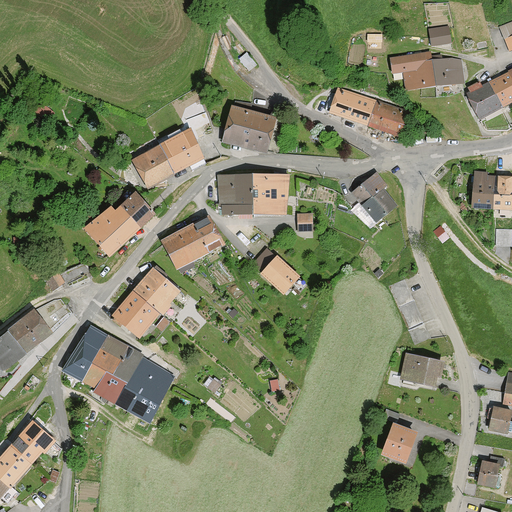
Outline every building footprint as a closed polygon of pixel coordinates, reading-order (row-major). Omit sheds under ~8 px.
[(511,22),(499,27),(509,51),(511,49),(511,22)] [(431,46),(451,43),(448,26),(429,29),(431,46)] [(406,91),(463,84),(460,58),(432,61),(431,53),(390,58),(392,74),(403,73),(406,91)] [(239,60),(249,71),(256,65),(246,54),(239,60)] [(511,70),(501,76),(511,96),(511,70)] [(511,102),(511,96),(501,76),(489,82),(503,108),(511,102)] [(503,108),(489,82),(482,86),(480,82),(476,84),(491,114),(503,108)] [(491,114),(476,84),(468,88),(470,92),(466,95),(479,120),(491,114)] [(345,117),(352,94),(334,88),(327,112),(345,117)] [(364,123),(370,99),(352,94),(345,117),(364,123)] [(382,128),(389,104),(370,99),(364,123),(382,128)] [(232,106),(222,143),(267,154),(276,118),(249,112),(251,105),(235,101),(234,106),(232,106)] [(34,112),(47,122),(54,114),(42,103),(34,112)] [(400,133),(407,109),(389,104),(382,128),(400,133)] [(147,190),(205,159),(190,130),(131,160),(147,190)] [(387,186),(375,171),(350,192),(358,203),(350,210),(370,228),(396,205),(383,189),(387,186)] [(487,172),(474,171),(472,209),(511,210),(511,176),(487,176),(487,172)] [(288,175),(219,176),(219,215),(288,214),(288,175)] [(110,257),(156,215),(136,193),(116,212),(110,206),(84,230),(110,257)] [(298,232),(313,232),(312,212),(297,213),(298,232)] [(176,270),(225,245),(210,216),(162,241),(176,270)] [(433,230),(442,243),(449,238),(440,225),(433,230)] [(511,233),(511,229),(496,229),(496,247),(511,246),(511,233)] [(276,258),(267,249),(254,263),(263,272),(261,275),(283,295),(292,284),(295,286),(292,290),(297,295),(306,285),(298,278),(299,276),(278,256),(276,258)] [(180,292),(153,268),(133,291),(161,314),(163,316),(172,305),(170,304),(180,292)] [(52,291),(65,282),(58,273),(46,281),(52,291)] [(389,287),(416,344),(431,337),(405,280),(389,287)] [(139,339),(161,314),(133,291),(112,315),(139,339)] [(0,369),(3,373),(52,333),(34,309),(8,330),(9,332),(0,338),(0,369)] [(144,355),(89,325),(63,371),(95,388),(93,393),(149,424),(175,376),(142,358),(144,355)] [(444,361),(405,353),(400,379),(435,386),(437,376),(441,377),(444,361)] [(511,373),(508,373),(503,404),(511,405),(511,373)] [(221,384),(213,378),(207,387),(215,393),(221,384)] [(269,379),(270,390),(278,389),(277,379),(269,379)] [(492,406),(488,430),(507,433),(511,410),(492,406)] [(0,497),(52,440),(32,422),(0,456),(0,497)] [(417,431),(393,423),(381,455),(405,464),(417,431)] [(490,462),(482,461),(478,484),(495,487),(499,466),(503,466),(504,458),(491,456),(490,462)]
